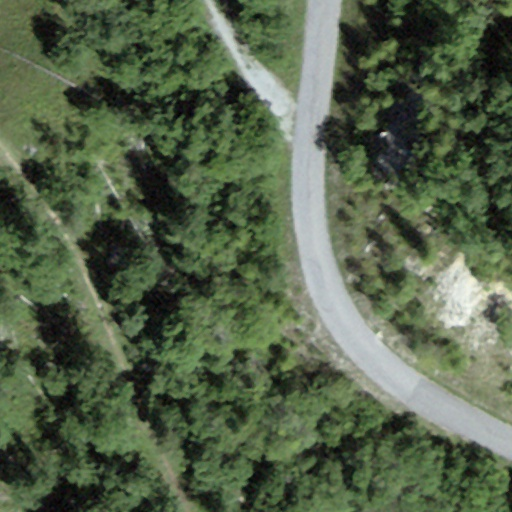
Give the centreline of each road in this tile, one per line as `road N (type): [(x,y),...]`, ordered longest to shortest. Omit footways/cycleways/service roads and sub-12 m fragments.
road 1 (unclassified): [(336,0),(340,211),(367,293),(410,347),(511,427)]
road 2 (track): [(339,150),(210,0)]
